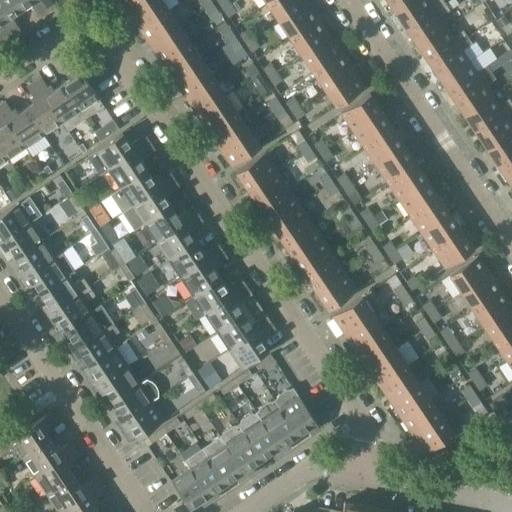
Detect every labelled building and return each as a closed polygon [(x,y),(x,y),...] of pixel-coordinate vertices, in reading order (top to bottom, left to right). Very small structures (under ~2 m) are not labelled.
[(0,0),(0,17),(13,36),(21,31),(11,16),(21,9),(14,0),(0,0)] [(14,0),(21,9),(31,2),(41,17),(49,12),(40,0),(14,0)] [(40,0),(49,12),(57,6),(52,0),(40,0)] [(120,0),(128,11),(143,0),(120,0)] [(162,0),(143,0),(128,11),(139,28),(168,8),(162,0)] [(199,0),(205,8),(213,3),(210,0),(199,0)] [(216,0),(222,9),(230,3),(227,0),(216,0)] [(279,20),(308,1),(307,0),(271,0),(267,3),(279,20)] [(386,0),(394,11),(411,0),(386,0)] [(428,0),(411,0),(394,11),(406,28),(444,3),(442,0),(434,0),(431,3),(428,0)] [(308,1),(279,20),(290,37),(319,18),(308,1)] [(213,3),(205,8),(211,16),(218,11),(213,3)] [(230,3),(222,9),(228,17),(236,12),(230,3)] [(444,3),(406,28),(417,45),(446,26),(439,16),(449,9),(444,3)] [(151,45),(180,25),(168,8),(139,28),(151,45)] [(509,24),(504,16),(496,22),(501,30),(509,24)] [(0,33),(5,41),(13,36),(0,17),(0,33)] [(302,55),(331,35),(319,18),(290,37),(302,55)] [(180,25),(151,45),(162,62),(191,43),(180,25)] [(446,26),(417,45),(429,63),(467,37),(463,30),(453,37),(446,26)] [(228,43),(236,37),(230,29),(222,34),(228,43)] [(245,43),(253,37),(248,29),(240,34),(245,43)] [(331,35),(302,55),(313,72),(342,52),(331,35)] [(236,37),(228,43),(234,51),(242,46),(236,37)] [(253,37),(245,43),(251,52),(259,46),(253,37)] [(467,37),(429,63),(440,80),(469,60),(462,50),(471,43),(467,37)] [(174,79),(203,60),(191,43),(162,62),(174,79)] [(325,89),(354,69),(342,52),(313,72),(325,89)] [(69,78),(61,83),(79,110),(84,119),(104,106),(71,57),(63,62),(69,71),(66,73),(69,78)] [(203,60),(174,79),(185,96),(214,77),(203,60)] [(469,60),(440,80),(452,97),(490,71),(486,65),(476,71),(469,60)] [(251,77),(259,72),(253,63),(245,68),(251,77)] [(268,77),(276,72),(270,63),(263,68),(268,77)] [(354,69),(325,89),(336,106),(365,86),(354,69)] [(490,71),(452,97),(463,114),(492,95),(485,84),(495,78),(490,71)] [(259,72),(251,77),(257,85),(264,80),(259,72)] [(276,72),(268,77),(274,85),(282,80),(276,72)] [(34,82),(61,122),(67,130),(84,119),(79,110),(61,83),(54,88),(51,84),(47,86),(41,77),(34,82)] [(197,113),(226,94),(214,77),(185,96),(197,113)] [(25,108),(43,134),(61,122),(34,82),(27,86),(33,95),(30,97),(33,102),(25,108)] [(352,130),(381,110),(370,93),(341,113),(352,130)] [(226,94),(197,113),(208,131),(237,111),(226,94)] [(492,95),(463,114),(475,131),(511,106),(511,103),(509,99),(499,105),(492,95)] [(274,111),(282,106),(276,96),(268,101),(274,111)] [(291,111),(299,106),(293,97),(285,102),(291,111)] [(43,134),(25,108),(18,112),(15,108),(11,110),(5,101),(0,104),(0,108),(25,147),(43,134)] [(282,106),(274,111),(279,119),(287,113),(282,106)] [(299,106),(291,111),(297,119),(305,114),(299,106)] [(511,106),(475,131),(486,148),(511,131),(511,123),(508,118),(511,115),(511,106)] [(25,147),(0,108),(0,147),(7,158),(25,147)] [(381,110),(352,130),(364,147),(393,127),(381,110)] [(220,148),(249,128),(237,111),(208,131),(220,148)] [(375,164),(404,144),(393,127),(364,147),(375,164)] [(249,128),(220,148),(231,165),(260,145),(249,128)] [(511,131),(486,148),(498,165),(511,155),(511,131)] [(101,174),(108,169),(150,141),(144,133),(129,143),(122,132),(88,155),(101,174)] [(302,152),(310,147),(304,139),(296,144),(302,152)] [(319,152),(327,147),(322,139),(314,144),(319,152)] [(120,187),(147,169),(140,159),(155,149),(150,141),(108,169),(120,187)] [(404,144),(375,164),(387,181),(416,162),(404,144)] [(310,147),(302,152),(308,161),(316,156),(310,147)] [(327,147),(319,152),(325,161),(333,156),(327,147)] [(247,189),(276,169),(265,152),(236,171),(247,189)] [(511,155),(498,165),(509,182),(511,180),(511,155)] [(398,198),(427,179),(416,162),(387,181),(398,198)] [(52,173),(47,166),(41,170),(46,177),(52,173)] [(147,169),(120,187),(112,193),(123,210),(132,204),(174,176),(169,169),(154,179),(147,169)] [(276,169),(247,189),(259,206),(288,186),(276,169)] [(325,186),(333,181),(327,172),(319,178),(325,186)] [(342,186),(350,181),(344,173),(337,178),(342,186)] [(66,197),(72,193),(60,174),(54,178),(66,197)] [(144,223),(171,205),(164,195),(179,185),(174,176),(132,204),(123,210),(136,228),(144,223)] [(427,179),(398,198),(410,215),(439,196),(427,179)] [(333,181),(325,186),(331,195),(338,190),(333,181)] [(350,181),(342,186),(348,195),(356,190),(350,181)] [(270,223),(299,203),(288,186),(259,206),(270,223)] [(72,193),(66,197),(76,211),(82,208),(72,193)] [(0,241),(31,221),(41,214),(29,196),(19,203),(18,202),(0,214),(0,241)] [(421,233),(450,213),(439,196),(410,215),(421,233)] [(299,203),(270,223),(282,240),(311,221),(299,203)] [(171,205),(144,223),(156,241),(198,212),(193,205),(178,215),(171,205)] [(348,220),(356,215),(350,206),(342,212),(348,220)] [(365,221),(373,215),(368,207),(360,213),(365,221)] [(168,259),(195,241),(188,231),(203,221),(198,212),(156,241),(168,259)] [(450,213),(421,233),(433,250),(462,230),(450,213)] [(90,232),(96,229),(86,214),(81,218),(90,232)] [(356,215),(348,220),(354,229),(361,223),(356,215)] [(373,215),(365,221),(371,230),(379,225),(373,215)] [(16,257),(43,239),(31,221),(0,241),(0,242),(5,250),(9,247),(16,257)] [(108,221),(100,226),(112,244),(120,239),(108,221)] [(293,257),(323,238),(311,221),(282,240),(293,257)] [(96,229),(90,232),(97,241),(90,246),(97,255),(100,253),(100,252),(108,247),(96,229)] [(462,230),(433,250),(445,267),(474,247),(462,230)] [(123,237),(113,244),(125,262),(135,255),(123,237)] [(323,238),(293,257),(305,274),(334,255),(323,238)] [(43,239),(16,257),(23,267),(18,270),(23,277),(55,256),(43,239)] [(371,255),(379,250),(372,240),(365,245),(371,255)] [(195,241),(168,259),(180,277),(222,249),(217,241),(202,251),(195,241)] [(388,255),(396,250),(390,241),(383,247),(388,255)] [(118,265),(119,266),(124,262),(112,244),(108,247),(100,252),(100,253),(112,270),(118,265)] [(222,249),(180,277),(193,295),(219,277),(213,267),(228,257),(222,249)] [(379,250),(371,255),(376,262),(384,257),(379,250)] [(396,250),(388,255),(394,264),(402,258),(396,250)] [(33,283),(40,292),(67,274),(73,270),(61,252),(55,256),(23,277),(29,285),(33,283)] [(139,254),(125,262),(135,277),(148,268),(139,254)] [(461,291),(490,271),(478,254),(449,274),(461,291)] [(316,291),(346,272),(334,255),(305,274),(316,291)] [(119,266),(129,280),(134,277),(124,262),(119,266)] [(490,271),(461,291),(472,308),(501,288),(490,271)] [(150,272),(137,280),(147,295),(160,286),(150,272)] [(346,272),(316,291),(328,309),(357,289),(346,272)] [(48,313),(88,286),(80,275),(71,281),(67,274),(40,292),(47,302),(42,305),(48,313)] [(412,290),(419,284),(414,276),(406,281),(412,290)] [(205,313),(246,285),(241,277),(226,287),(219,277),(193,295),(184,300),(196,318),(205,313)] [(399,296),(406,290),(401,282),(393,288),(399,296)] [(217,331),(244,313),(237,303),(252,293),(246,285),(205,313),(217,331)] [(88,286),(48,313),(53,321),(58,318),(64,329),(91,310),(84,300),(93,294),(88,286)] [(139,305),(145,301),(135,286),(129,290),(139,305)] [(484,325),(511,306),(511,304),(501,288),(472,308),(484,325)] [(406,290),(399,296),(405,305),(413,300),(406,290)] [(166,292),(152,302),(162,316),(175,307),(166,292)] [(344,332),(373,313),(361,296),(332,315),(344,332)] [(427,313),(435,308),(430,300),(422,305),(427,313)] [(145,301),(139,305),(149,319),(155,316),(145,301)] [(72,350),(112,323),(100,304),(91,310),(64,329),(71,339),(67,342),(72,350)] [(511,306),(484,325),(495,342),(511,331),(511,306)] [(435,308),(427,313),(434,323),(441,317),(435,308)] [(229,349),(270,320),(265,313),(250,323),(244,313),(217,331),(229,349)] [(356,349),(385,330),(373,313),(344,332),(356,349)] [(422,330),(429,325),(424,316),(416,322),(422,330)] [(270,320),(229,349),(242,368),(268,350),(261,339),(276,329),(270,320)] [(163,341),(169,337),(159,322),(154,326),(163,341)] [(89,365),(116,347),(109,337),(118,331),(112,323),(72,350),(78,358),(82,355),(89,365)] [(429,325),(422,330),(427,339),(435,333),(429,325)] [(144,329),(136,335),(140,340),(148,335),(144,329)] [(367,367),(396,347),(385,330),(356,349),(367,367)] [(507,360),(511,356),(511,331),(495,342),(507,360)] [(190,334),(179,341),(186,351),(197,344),(190,334)] [(451,348),(458,342),(453,334),(445,339),(451,348)] [(169,337),(163,341),(173,355),(179,351),(169,337)] [(458,342),(451,348),(456,356),(464,351),(458,342)] [(116,347),(89,365),(95,375),(91,378),(96,386),(128,365),(116,347)] [(379,384),(408,364),(396,347),(367,367),(379,384)] [(445,364),(452,359),(446,350),(439,355),(445,364)] [(260,369),(274,359),(270,353),(256,363),(260,369)] [(188,377),(193,373),(183,358),(178,362),(188,377)] [(452,359),(445,364),(450,372),(458,367),(452,359)] [(210,363),(198,371),(210,388),(222,380),(210,363)] [(390,401),(419,381),(408,364),(379,384),(390,401)] [(113,401),(140,383),(128,365),(96,386),(102,394),(106,391),(113,401)] [(233,378),(237,384),(252,374),(248,368),(233,378)] [(474,382),(481,377),(475,368),(467,373),(474,382)] [(193,373),(188,377),(197,391),(203,387),(193,373)] [(481,377),(474,382),(479,390),(487,385),(481,377)] [(237,384),(233,378),(219,388),(223,394),(237,384)] [(115,414),(120,422),(158,397),(159,391),(153,382),(147,379),(140,383),(113,401),(119,411),(115,414)] [(402,418),(431,398),(419,381),(390,401),(402,418)] [(468,398),(475,393),(469,384),(462,389),(468,398)] [(319,426),(298,395),(293,387),(290,388),(288,388),(286,389),(279,393),(277,395),(277,397),(274,399),(279,407),(298,434),(308,428),(311,432),(319,426)] [(198,402),(202,408),(216,398),(213,393),(198,402)] [(475,393),(468,398),(473,406),(481,401),(475,393)] [(498,396),(488,402),(494,411),(504,404),(498,396)] [(413,435),(442,416),(431,398),(402,418),(413,435)] [(288,441),(298,434),(279,407),(274,399),(273,400),(271,400),(268,401),(262,405),(260,407),(259,410),(256,411),(261,419),(282,451),(291,445),(288,441)] [(152,401),(120,422),(126,430),(130,426),(137,437),(164,419),(152,401)] [(202,408),(198,402),(183,412),(187,418),(202,408)] [(22,457),(49,439),(44,431),(49,429),(47,425),(56,419),(51,411),(10,438),(22,457)] [(275,456),(282,451),(261,419),(256,411),(253,413),(251,413),(249,414),(242,418),(240,420),(240,422),(238,423),(262,458),(272,452),(275,456)] [(442,416),(413,435),(425,452),(454,433),(442,416)] [(162,427),(166,432),(181,422),(177,417),(162,427)] [(252,465),(262,458),(238,423),(236,425),(234,424),(231,426),(225,430),(223,432),(222,434),(220,436),(226,445),(247,475),(255,470),(252,465)] [(166,432),(162,427),(148,436),(151,442),(166,432)] [(239,480),(247,475),(226,445),(220,436),(202,448),(226,483),(236,476),(239,480)] [(49,439),(22,457),(34,474),(75,447),(71,441),(61,447),(59,444),(55,447),(49,439)] [(75,447),(34,474),(46,493),(73,474),(69,467),(73,464),(71,461),(80,455),(75,447)] [(189,468),(210,499),(219,494),(216,489),(226,483),(202,448),(184,460),(190,468),(189,468)] [(210,499),(189,468),(171,480),(189,508),(200,500),(203,504),(210,499)] [(58,510),(99,483),(95,477),(85,483),(83,480),(79,483),(73,474),(46,493),(58,510)] [(59,511),(95,511),(98,511),(93,503),(97,500),(95,497),(104,491),(99,483),(58,510),(59,511)] [(367,511),(369,506),(344,501),(341,511),(320,511),(367,511)]
